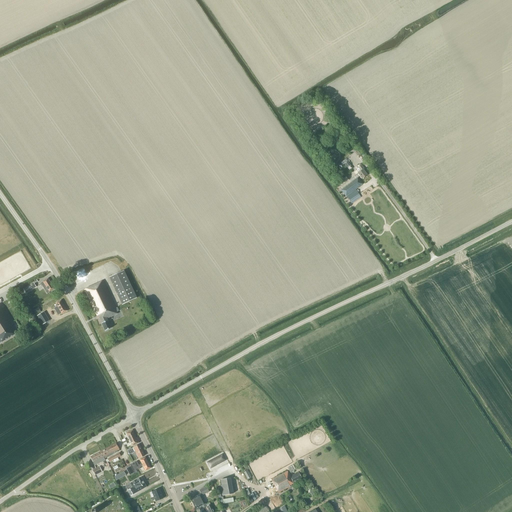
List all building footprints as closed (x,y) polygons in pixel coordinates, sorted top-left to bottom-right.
[(363,154),(357,145),(353,148),(359,157),(363,154)] [(366,171),(361,165),(358,167),(359,168),(356,170),(358,173),(358,174),(362,179),(367,175),(365,172),(366,171)] [(363,184),(358,178),(341,190),(346,197),(363,184)] [(339,187),(343,184),(338,179),(334,183),(339,187)] [(349,200),(352,204),(353,203),(361,197),(358,193),(350,199),(349,200)] [(137,298),(124,270),(110,277),(122,305),(137,298)] [(54,288),(48,278),(43,282),(41,283),(47,293),(49,292),(54,288)] [(26,293),(36,287),(34,284),(38,281),(37,279),(33,281),(33,282),(23,289),(26,293)] [(102,323),(105,331),(111,328),(107,319),(118,313),(117,312),(119,311),(117,307),(116,308),(103,281),(85,289),(97,316),(98,315),(102,323)] [(55,310),(64,305),(61,300),(56,303),(58,306),(54,308),(55,310)] [(16,334),(11,326),(13,325),(0,303),(0,342),(0,343),(16,334)] [(67,311),(64,305),(55,310),(58,315),(61,313),(62,314),(67,311)] [(50,321),(44,312),(37,316),(43,325),(50,321)] [(133,430),(126,433),(132,446),(139,443),(133,430)] [(111,446),(114,452),(115,453),(118,452),(117,451),(119,449),(116,443),(111,446)] [(136,457),(137,459),(145,455),(139,444),(133,447),(138,457),(136,457)] [(111,446),(106,449),(109,456),(115,453),(114,452),(111,446)] [(106,449),(101,451),(104,459),(109,456),(106,449)] [(104,461),(105,460),(104,459),(101,451),(90,456),(95,465),(100,463),(104,461)] [(224,454),(207,462),(211,469),(227,462),(224,454)] [(131,467),(133,470),(133,471),(137,469),(138,470),(140,468),(140,467),(143,465),(146,471),(151,468),(148,462),(145,457),(140,460),(142,463),(139,465),(137,461),(130,465),(131,467)] [(95,475),(102,472),(102,471),(99,466),(96,468),(92,470),(95,475)] [(302,479),(299,472),(290,476),(288,471),(272,479),(278,493),(288,488),(289,490),(293,488),(291,484),(302,479)] [(126,486),(128,490),(127,490),(128,491),(131,496),(146,487),(144,482),(141,477),(130,483),(126,486)] [(234,493),(231,478),(221,480),(222,486),(221,486),(223,495),(234,493)] [(200,490),(202,495),(209,491),(207,486),(202,489),(200,490)] [(160,489),(152,492),(150,493),(151,497),(152,498),(153,500),(155,499),(156,501),(163,498),(162,493),(160,489)] [(205,504),(201,494),(191,499),(196,508),(205,504)]
